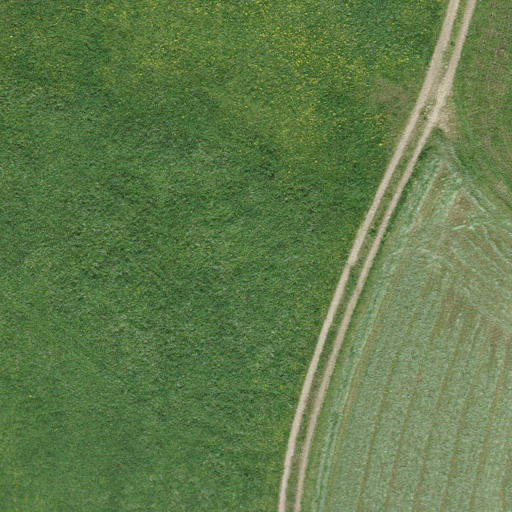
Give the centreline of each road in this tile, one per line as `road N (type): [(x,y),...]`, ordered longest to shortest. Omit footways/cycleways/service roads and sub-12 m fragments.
road 1 (track): [(448,76),(323,344),(286,475),(285,511)]
road 2 (track): [(448,76),(471,153),(511,200)]
